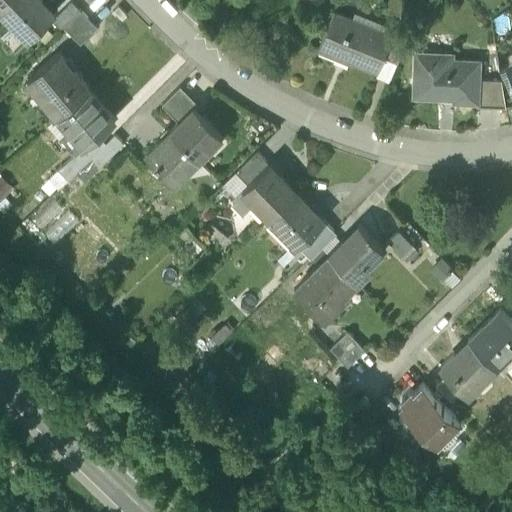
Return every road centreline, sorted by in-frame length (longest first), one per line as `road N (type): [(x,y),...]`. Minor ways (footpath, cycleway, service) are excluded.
road 1 (track): [(0,223),(297,511)]
road 2 (residential): [(511,151),(416,157),(342,135),(270,103),(148,0)]
road 3 (secondary): [(147,511),(0,368)]
road 4 (residential): [(511,245),(362,378)]
road 5 (track): [(362,378),(261,477)]
